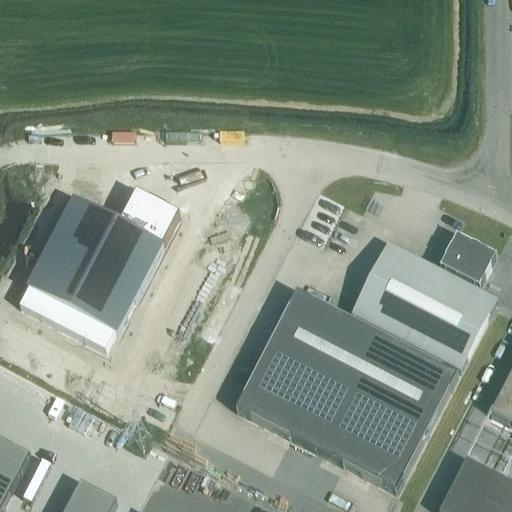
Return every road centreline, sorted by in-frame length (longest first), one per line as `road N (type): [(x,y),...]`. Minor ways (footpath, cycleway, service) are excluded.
road 1 (unclassified): [(309,152),(292,212),(182,432)]
road 2 (unclassified): [(309,152),(34,152)]
road 3 (unclassified): [(498,0),(497,135),(487,202)]
road 4 (unclassified): [(487,202),(414,175),(309,152)]
